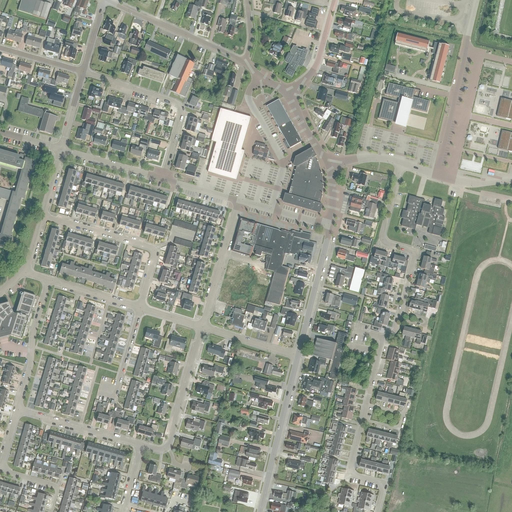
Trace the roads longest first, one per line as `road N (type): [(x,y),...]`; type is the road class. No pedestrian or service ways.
road 1 (residential): [(381,484),(352,472),(351,461),(383,337),(394,330),(414,258),(381,234),(400,162)]
road 2 (unclassified): [(433,175),(476,0)]
road 3 (residential): [(163,179),(180,108),(82,71)]
road 4 (residential): [(140,308),(152,249),(42,215)]
road 5 (tertiary): [(260,511),(297,356)]
road 6 (residential): [(243,63),(104,0)]
road 7 (tertiary): [(297,356),(330,225)]
road 8 (residential): [(18,409),(48,279)]
road 9 (residential): [(202,326),(240,201)]
road 10 (residential): [(140,445),(18,409)]
road 11 (residential): [(164,447),(202,326)]
